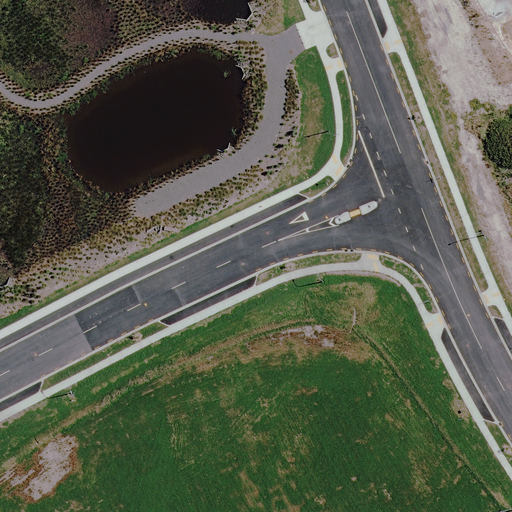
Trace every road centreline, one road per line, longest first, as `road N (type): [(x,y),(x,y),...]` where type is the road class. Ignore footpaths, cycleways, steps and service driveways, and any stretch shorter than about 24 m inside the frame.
road 1 (residential): [(399,187),(0,366)]
road 2 (residential): [(511,393),(399,187)]
road 3 (residential): [(399,187),(334,0)]
